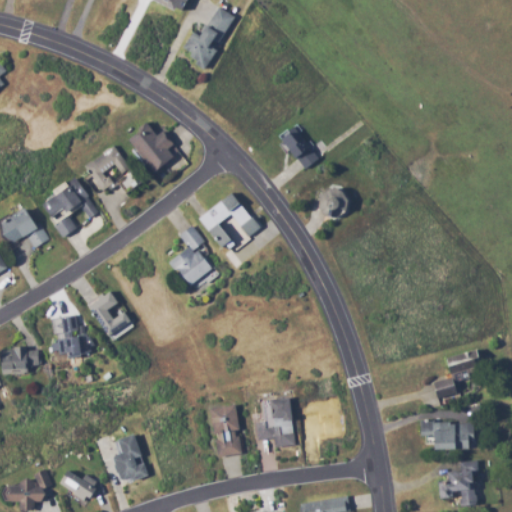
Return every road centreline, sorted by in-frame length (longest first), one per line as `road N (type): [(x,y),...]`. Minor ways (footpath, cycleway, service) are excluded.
road 1 (residential): [(384,511),(341,325),(279,212),(229,154),(151,91),(55,43),(0,26)]
road 2 (residential): [(229,154),(113,247),(0,318)]
road 3 (residential): [(378,467),(217,490),(144,511)]
